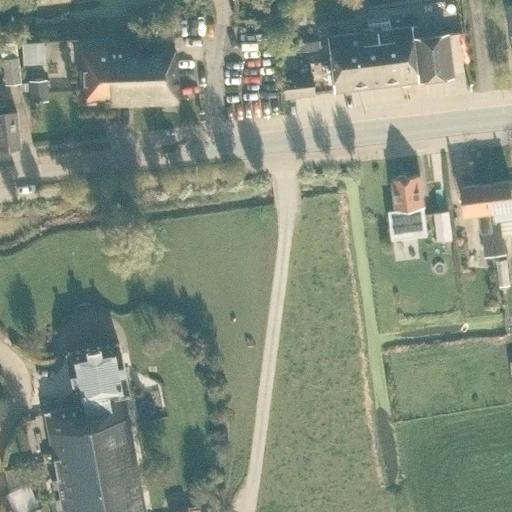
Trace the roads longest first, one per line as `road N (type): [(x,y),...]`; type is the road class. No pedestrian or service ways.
road 1 (primary): [(279,142),(511,116)]
road 2 (primary): [(0,175),(217,150)]
road 3 (residential): [(217,150),(221,0)]
